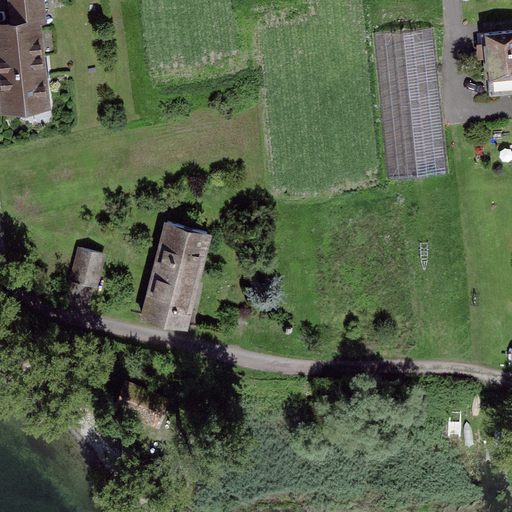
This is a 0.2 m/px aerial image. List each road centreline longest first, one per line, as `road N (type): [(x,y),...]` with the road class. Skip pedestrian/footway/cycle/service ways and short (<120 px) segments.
road 1 (residential): [(0,189),(4,233),(24,287),(167,339),(330,362)]
road 2 (track): [(330,362),(511,374)]
